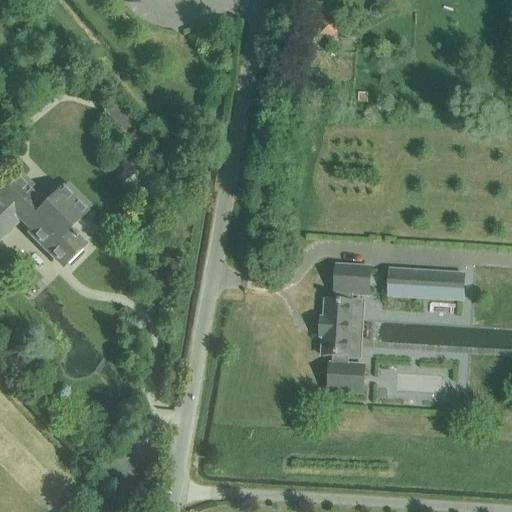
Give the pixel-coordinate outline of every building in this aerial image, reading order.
[(372,9),(370,13),(373,18),(377,19),(382,17),(383,12),(381,8),(376,6),(372,9)] [(311,17),(309,41),(337,43),(339,19),(311,17)] [(47,59),(61,48),(56,42),(42,53),(47,59)] [(140,147),(151,137),(132,117),(120,127),(140,147)] [(16,182),(0,197),(0,237),(19,219),(33,233),(30,236),(61,267),(64,264),(66,267),(67,267),(81,253),(81,252),(78,250),(81,247),(67,233),(84,216),(59,192),(37,215),(30,208),(36,202),(16,182)] [(335,295),(335,303),(325,303),(324,322),(320,321),(319,339),(323,339),(321,358),(331,359),(331,367),(329,367),(327,393),(362,396),(363,369),(347,368),(349,340),(353,340),(354,325),(350,325),(352,296),(368,297),(370,271),(335,269),(333,295),(335,295)] [(463,277),(390,272),(388,299),(461,303),(463,277)] [(127,457),(114,448),(100,468),(113,477),(127,457)]
